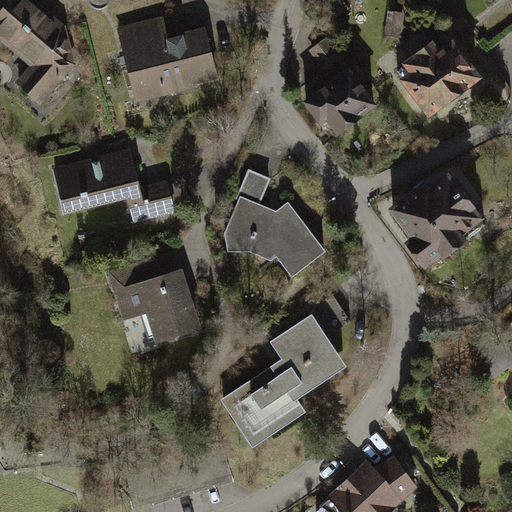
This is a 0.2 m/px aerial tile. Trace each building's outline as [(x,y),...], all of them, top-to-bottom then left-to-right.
[(23,87),(49,107),(79,71),(74,31),(40,0),(0,0),(0,6),(7,16),(0,21),(0,34),(36,68),(23,87)] [(167,19),(120,27),(139,105),(197,91),(194,86),(223,80),(213,30),(174,38),(167,19)] [(338,123),(348,137),(387,110),(348,54),(345,56),(335,42),(315,56),(326,72),(303,87),(331,128),(338,123)] [(420,74),(411,82),(442,123),(496,82),(466,42),(453,51),(446,42),(414,66),(420,74)] [(139,149),(58,170),(69,215),(131,199),(137,224),(181,213),(172,182),(149,188),(139,149)] [(456,166),(396,207),(438,268),(498,227),(456,166)] [(276,180),(254,174),(243,197),(249,201),(234,232),(238,254),(259,251),(279,263),(290,260),(308,277),(335,253),(296,205),(285,215),(266,208),(276,180)] [(186,253),(117,275),(133,326),(156,318),(166,348),(212,333),(186,253)] [(292,359),(229,399),(267,447),(319,414),(308,400),(359,368),(325,317),(321,310),(278,339),(292,359)] [(378,459),(339,496),(353,511),(401,511),(430,485),(402,454),(387,469),(378,459)]
